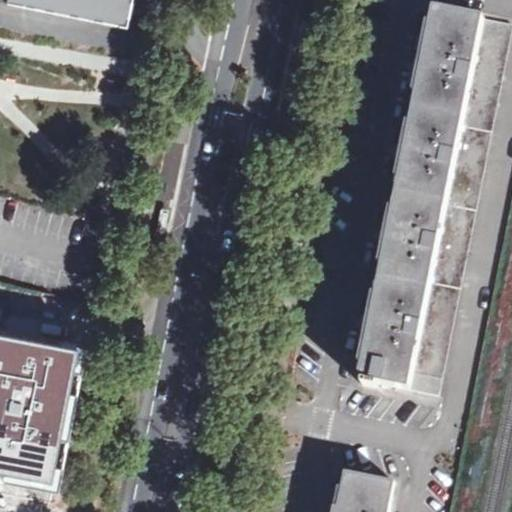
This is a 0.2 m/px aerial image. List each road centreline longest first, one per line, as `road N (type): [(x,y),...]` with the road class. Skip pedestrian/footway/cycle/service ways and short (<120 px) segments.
road 1 (residential): [(255,359),(327,0)]
road 2 (primary): [(219,320),(280,0)]
road 3 (residential): [(173,298),(128,341),(89,511)]
road 4 (primary): [(219,72),(173,298)]
road 5 (primary): [(173,298),(131,511)]
road 6 (primary): [(180,511),(219,320)]
road 7 (residential): [(229,511),(255,359)]
